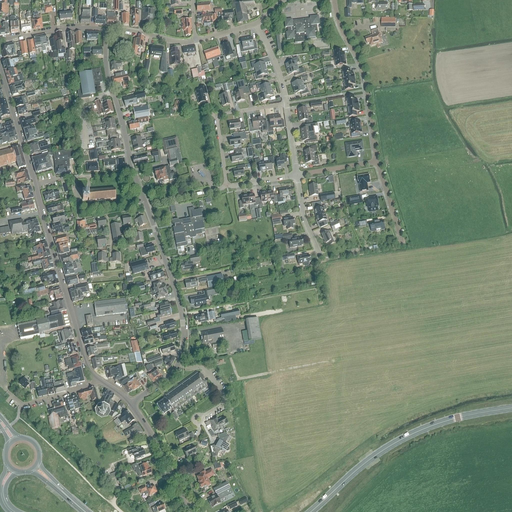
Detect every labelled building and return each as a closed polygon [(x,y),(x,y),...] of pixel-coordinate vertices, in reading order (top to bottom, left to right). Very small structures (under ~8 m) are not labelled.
[(0,4),(0,13),(2,14),(8,15),(8,5),(9,5),(9,0),(1,0),(2,4),(0,4)] [(237,23),(248,21),(247,15),(249,15),(248,11),(247,11),(246,7),(254,6),(253,0),(241,0),(231,1),(233,9),(235,9),(237,23)] [(357,4),(363,3),(363,0),(347,0),(348,8),(352,8),(351,3),(357,3),(357,4)] [(387,10),(387,3),(378,3),(378,0),(368,0),(368,4),(375,3),(375,10),(387,10)] [(411,0),(398,0),(398,3),(407,2),(408,5),(409,11),(412,11),(411,0)] [(118,2),(114,2),(114,11),(123,11),(123,4),(118,4),(118,2)] [(196,4),(197,11),(202,11),(203,12),(211,11),(210,3),(201,4),(196,4)] [(89,9),(82,9),(82,16),(80,16),(80,24),(89,24),(90,16),(89,16),(89,9)] [(95,17),(94,24),(105,25),(106,17),(97,16),(98,10),(93,9),(92,17),(95,17)] [(146,27),(152,27),(152,23),(153,23),(154,9),(142,9),(142,21),(146,21),(146,27)] [(132,16),(132,27),(138,27),(138,22),(138,10),(130,10),(130,16),(132,16)] [(219,17),(221,16),(221,22),(230,22),(229,19),(233,19),(232,12),(223,12),(219,13),(219,17)] [(34,29),(42,28),(41,23),(40,15),(38,15),(38,13),(33,13),(34,20),(32,20),(32,24),(33,24),(34,29)] [(197,17),(197,23),(203,22),(203,24),(213,23),(213,22),(217,22),(216,14),(211,14),(211,15),(201,16),(201,17),(197,17)] [(310,41),(310,38),(315,38),(315,32),(317,32),(316,25),(319,24),(318,16),(310,17),(310,18),(292,21),(292,19),(284,20),(285,28),(287,28),(287,32),(285,32),(286,40),(294,39),(294,43),(310,41)] [(116,18),(107,17),(106,24),(116,25),(116,18)] [(191,18),(183,19),(181,19),(181,23),(182,23),(182,27),(181,28),(181,30),(182,31),(185,31),(185,36),(190,36),(190,31),(192,31),(191,18)] [(21,32),(31,30),(30,24),(28,24),(27,19),(20,21),(21,32)] [(1,29),(0,29),(0,35),(9,34),(8,24),(1,24),(1,29)] [(373,36),(365,38),(367,44),(370,43),(371,46),(382,43),(378,30),(372,32),(373,36)] [(61,32),(56,33),(57,40),(56,40),(58,55),(65,54),(64,48),(61,48),(60,43),(59,42),(63,41),(61,32)] [(45,35),(39,36),(40,44),(41,44),(42,47),(41,47),(42,52),(46,51),(45,46),(49,46),(48,38),(46,39),(45,35)] [(35,49),(39,48),(41,48),(41,47),(42,47),(41,44),(40,44),(39,36),(33,37),(35,45),(34,45),(35,49)] [(138,47),(142,48),(144,37),(138,36),(137,40),(134,39),(133,46),(131,45),(130,54),(129,54),(128,62),(132,62),(132,60),(134,59),(134,55),(136,55),(138,47)] [(248,48),(250,48),(251,50),(257,49),(255,42),(252,42),(251,37),(246,38),(248,48)] [(245,49),(248,48),(246,38),(240,39),(242,45),(239,45),(240,53),(245,52),(245,49)] [(33,39),(27,40),(30,54),(35,53),(33,39)] [(25,41),(19,42),(20,47),(21,52),(18,53),(18,58),(22,57),(22,55),(27,54),(25,41)] [(15,55),(13,44),(13,43),(6,45),(2,51),(3,58),(15,55)] [(229,43),(221,46),(225,58),(229,56),(230,59),(237,57),(235,52),(232,53),(229,43)] [(196,53),(195,46),(188,47),(183,48),(184,54),(187,53),(187,54),(196,53)] [(166,53),(162,53),(163,48),(151,47),(150,55),(162,57),(160,71),(160,72),(161,72),(162,73),(163,73),(167,73),(167,70),(166,53)] [(218,47),(203,52),(207,62),(215,59),(215,61),(212,62),(214,69),(219,67),(216,59),(220,57),(219,54),(220,53),(218,47)] [(101,55),(101,48),(83,48),(83,57),(90,57),(90,51),(92,51),(92,55),(101,55)] [(180,65),(180,63),(180,61),(179,61),(179,51),(177,51),(177,49),(172,49),(172,51),(170,51),(171,66),(180,65)] [(341,50),(333,51),(334,61),(345,59),(344,53),(342,54),(341,50)] [(22,60),(22,57),(18,58),(11,59),(9,59),(3,61),(2,61),(4,70),(14,68),(13,63),(15,63),(15,62),(17,62),(17,61),(22,60)] [(287,70),(297,67),(296,63),(298,63),(297,57),(289,60),(290,63),(285,64),(287,70)] [(256,71),(265,68),(264,63),(259,64),(258,61),(251,63),(252,69),(255,68),(256,71)] [(121,62),(111,63),(111,71),(117,71),(117,68),(121,67),(121,62)] [(200,66),(196,67),(198,77),(205,76),(204,72),(201,73),(200,66)] [(298,70),(297,67),(287,70),(289,75),(294,73),(295,76),(304,73),(303,68),(298,70)] [(15,68),(5,72),(9,85),(23,80),(21,74),(18,75),(15,68)] [(265,68),(256,71),(257,74),(254,75),(255,80),(262,78),(262,76),(267,74),(265,68)] [(103,83),(100,69),(86,71),(86,73),(79,74),(81,86),(76,86),(78,99),(91,97),(90,95),(95,94),(94,87),(100,86),(99,83),(103,83)] [(343,80),(355,79),(354,75),(353,73),(350,73),(350,69),(342,70),(343,80)] [(128,83),(128,82),(127,75),(111,78),(113,84),(122,82),(122,84),(128,83)] [(355,82),(355,79),(343,80),(344,90),(353,89),(352,85),(355,85),(354,82),(355,82)] [(293,89),(303,86),(301,80),(292,83),(293,89)] [(11,87),(10,87),(12,96),(18,94),(17,92),(25,90),(23,81),(11,85),(11,87)] [(269,84),(264,85),(263,82),(256,84),(257,89),(260,89),(261,92),(271,90),(269,84)] [(304,89),(303,86),(293,89),(295,94),(300,92),(301,95),(308,93),(306,88),(304,89)] [(201,88),(202,90),(195,92),(198,103),(206,102),(204,95),(207,94),(205,87),(201,88)] [(261,92),(262,96),(259,96),(261,102),(270,100),(269,96),(272,96),(271,90),(261,92)] [(244,100),(242,91),(234,93),(237,102),(244,100)] [(135,96),(123,99),(125,107),(137,103),(135,96),(140,94),(140,92),(134,93),(135,96)] [(229,104),(227,94),(219,96),(220,100),(221,99),(223,106),(229,104)] [(28,105),(25,96),(14,99),(16,108),(28,105)] [(345,97),(347,107),(358,105),(358,102),(357,102),(357,100),(354,100),(354,96),(345,97)] [(104,109),(112,107),(111,104),(110,101),(103,103),(103,106),(101,106),(101,104),(97,105),(97,106),(92,108),(92,110),(102,107),(102,109),(104,108),(104,109)] [(147,105),(133,108),(135,119),(149,116),(147,105)] [(359,109),(358,105),(347,107),(349,117),(357,116),(356,112),(359,111),(358,109),(359,109)] [(25,106),(16,108),(19,115),(27,113),(25,106)] [(92,110),(88,111),(90,116),(96,115),(95,113),(98,112),(99,115),(103,114),(103,113),(105,112),(106,114),(113,112),(112,109),(112,107),(104,109),(104,108),(102,109),(102,107),(92,110)] [(10,115),(8,110),(0,112),(0,122),(2,122),(0,118),(10,115)] [(299,121),(306,120),(306,124),(312,123),(311,117),(308,118),(307,114),(298,115),(299,121)] [(275,129),(279,128),(284,128),(283,120),(280,120),(279,115),(274,116),(276,128),(275,128),(275,129)] [(268,136),(273,135),(273,129),(275,128),(276,128),(274,116),(268,117),(269,122),(266,122),(267,132),(268,136)] [(33,117),(20,121),(23,129),(30,126),(30,124),(35,123),(33,117)] [(138,122),(128,124),(130,130),(139,128),(141,127),(140,124),(148,122),(147,118),(137,120),(138,122)] [(252,124),(249,125),(250,132),(256,132),(255,129),(258,128),(257,118),(251,119),(252,124)] [(262,133),(267,132),(266,122),(266,121),(263,121),(262,118),(257,118),(258,128),(259,131),(261,131),(262,133)] [(241,131),(244,130),(243,123),(240,124),(239,121),(229,122),(230,129),(240,128),(241,131)] [(14,130),(12,122),(6,124),(2,126),(2,127),(1,127),(0,123),(0,134),(4,133),(14,130)] [(301,135),(314,133),(314,128),(317,127),(317,126),(317,123),(303,126),(303,129),(300,129),(301,135)] [(34,127),(23,130),(27,142),(38,139),(38,138),(43,137),(43,139),(49,137),(48,134),(43,135),(43,134),(37,135),(34,127)] [(362,133),(361,127),(351,128),(352,138),(359,137),(358,134),(359,133),(362,133)] [(0,144),(7,143),(7,144),(18,141),(14,130),(4,133),(4,134),(1,135),(1,138),(0,138),(0,137),(0,144)] [(240,140),(246,139),(245,133),(235,135),(236,138),(229,139),(230,146),(234,145),(234,148),(238,147),(237,145),(240,144),(240,140)] [(302,141),(305,141),(306,144),(317,142),(316,137),(315,137),(314,133),(301,135),(302,141)] [(164,153),(167,152),(169,162),(170,166),(182,164),(179,149),(176,137),(161,140),(164,153)] [(33,145),(28,146),(31,155),(35,154),(35,155),(41,153),(39,148),(47,146),(46,142),(38,144),(38,143),(32,144),(33,145)] [(146,142),(133,144),(134,151),(143,149),(142,144),(147,143),(146,142)] [(355,156),(354,151),(363,150),(362,142),(346,145),(348,157),(355,156)] [(25,167),(19,146),(10,149),(6,151),(6,150),(0,152),(0,166),(11,163),(16,161),(19,169),(25,167)] [(304,151),(305,157),(314,156),(313,152),(317,152),(316,146),(310,147),(311,150),(304,151)] [(53,156),(55,164),(56,174),(67,173),(67,169),(70,169),(69,160),(74,159),(72,149),(53,153),(53,152),(49,153),(49,154),(48,155),(48,154),(31,159),(36,173),(52,169),(49,157),(53,156)] [(241,150),(235,151),(235,155),(231,155),(232,162),(242,161),(241,154),(242,154),(241,150)] [(276,159),(277,169),(284,168),(283,162),(286,162),(285,154),(279,155),(280,158),(276,159)] [(313,166),(319,165),(317,155),(314,156),(305,157),(305,163),(312,162),(313,166)] [(146,156),(132,159),(133,160),(132,160),(133,164),(134,164),(134,165),(138,164),(138,165),(148,163),(146,156)] [(268,161),(264,162),(265,171),(271,170),(270,164),(274,163),(273,157),(267,158),(268,161)] [(116,170),(125,169),(124,158),(103,161),(104,167),(115,165),(116,170)] [(259,172),(265,171),(264,162),(260,163),(259,159),(254,160),(255,166),(258,166),(259,172)] [(98,171),(97,163),(97,162),(87,163),(87,164),(87,172),(98,171)] [(242,169),(245,168),(245,165),(238,166),(239,169),(233,170),(234,177),(244,176),(242,169)] [(159,170),(154,171),(156,176),(157,181),(159,181),(160,184),(163,183),(163,181),(167,180),(167,179),(169,179),(169,181),(176,179),(174,173),(170,174),(169,167),(159,169),(159,170)] [(30,182),(27,170),(14,173),(14,174),(11,175),(13,181),(16,180),(17,184),(23,182),(24,183),(30,182)] [(367,183),(370,183),(369,175),(357,177),(358,185),(359,185),(360,192),(368,191),(367,183)] [(309,185),(310,196),(318,195),(316,184),(309,185)] [(33,198),(31,187),(25,188),(24,186),(16,187),(17,193),(23,192),(25,200),(33,198)] [(276,196),(277,203),(283,202),(282,197),(291,195),(289,188),(279,190),(279,195),(276,196)] [(88,193),(82,193),(82,200),(89,200),(90,201),(115,199),(115,189),(114,189),(88,191),(88,193)] [(47,194),(44,194),(46,202),(55,200),(55,201),(60,199),(58,191),(53,192),(50,193),(47,193),(47,194)] [(272,191),(266,192),(267,201),(273,201),(274,203),(277,202),(276,196),(273,196),(272,191)] [(258,198),(257,199),(258,205),(259,210),(261,210),(262,205),(262,202),(267,201),(266,192),(260,193),(260,198),(258,198)] [(334,193),(319,195),(320,202),(335,199),(334,193)] [(253,194),(247,195),(249,205),(254,204),(255,206),(258,205),(257,199),(254,199),(253,194)] [(249,205),(247,195),(241,196),(242,201),(239,202),(240,208),(243,208),(243,205),(249,205)] [(361,202),(360,196),(347,198),(348,204),(361,202)] [(378,206),(377,197),(366,199),(366,204),(368,203),(369,212),(378,211),(377,206),(378,206)] [(32,203),(32,200),(20,203),(21,207),(11,210),(12,215),(34,209),(32,203)] [(315,216),(324,213),(323,210),(326,209),(325,206),(322,207),(321,206),(320,202),(313,204),(313,207),(314,207),(315,209),(313,210),(315,216)] [(49,213),(49,214),(58,212),(63,210),(61,204),(55,205),(56,205),(47,208),(48,211),(48,212),(48,213),(49,213)] [(193,208),(188,209),(190,218),(193,218),(193,221),(199,220),(203,220),(204,219),(202,208),(198,209),(198,210),(194,210),(193,208)] [(245,213),(237,215),(239,222),(247,221),(245,213)] [(326,220),(324,213),(315,216),(317,223),(318,222),(319,225),(320,228),(327,225),(326,222),(326,220)] [(52,217),(53,223),(59,222),(60,225),(61,224),(65,223),(63,215),(52,217)] [(131,223),(130,216),(122,217),(123,224),(123,227),(127,226),(127,224),(131,223)] [(139,227),(146,224),(144,216),(137,219),(134,220),(135,223),(138,222),(139,227)] [(102,226),(106,226),(105,218),(97,220),(98,227),(99,230),(102,229),(102,226)] [(178,219),(171,220),(172,225),(174,225),(174,227),(186,225),(187,230),(191,229),(195,228),(193,221),(193,218),(190,218),(178,221),(178,219)] [(283,220),(284,226),(286,226),(287,230),(293,229),(292,225),(293,225),(292,224),(294,224),(293,218),(291,219),(291,218),(283,220)] [(12,235),(25,233),(24,229),(38,225),(37,220),(36,220),(26,223),(23,224),(22,220),(9,222),(12,235)] [(191,236),(190,237),(191,238),(195,237),(196,235),(202,234),(201,230),(204,229),(203,223),(204,222),(203,220),(199,220),(193,221),(195,228),(191,229),(192,236),(191,236)] [(85,226),(85,221),(83,221),(82,221),(76,221),(77,232),(96,228),(95,224),(88,225),(88,226),(85,226)] [(337,221),(329,224),(332,231),(340,228),(337,221)] [(384,229),(383,221),(367,224),(370,224),(372,231),(384,229)] [(111,225),(112,233),(119,232),(119,227),(121,227),(121,223),(118,224),(111,225)] [(52,227),(51,228),(52,230),(53,231),(55,231),(56,235),(63,234),(62,231),(65,230),(65,232),(69,231),(68,225),(62,227),(61,224),(60,225),(52,227)] [(24,229),(25,233),(29,232),(29,235),(33,235),(33,236),(36,235),(36,233),(40,232),(38,225),(24,229)] [(174,228),(173,228),(175,238),(184,236),(184,233),(188,233),(187,230),(186,225),(174,227),(174,228)] [(94,229),(87,230),(88,238),(92,237),(92,235),(96,235),(94,229)] [(184,236),(175,238),(177,248),(186,246),(186,243),(185,243),(184,237),(189,237),(190,237),(191,236),(192,236),(191,229),(187,230),(188,233),(184,233),(184,236)] [(325,243),(328,242),(330,245),(334,243),(328,231),(321,234),(325,243)] [(119,232),(112,233),(113,241),(121,240),(123,239),(123,236),(120,236),(119,232)] [(135,242),(143,241),(141,233),(134,234),(135,239),(132,239),(133,243),(135,242)] [(54,239),(56,247),(67,244),(67,243),(68,243),(67,236),(54,239)] [(101,245),(106,244),(105,237),(97,238),(98,246),(98,248),(102,248),(101,245)] [(288,240),(290,248),(301,246),(301,245),(303,245),(302,239),(300,239),(300,238),(288,240)] [(43,258),(50,256),(46,242),(38,244),(39,246),(33,248),(33,249),(33,251),(35,252),(37,251),(38,255),(27,258),(28,261),(32,260),(43,258)] [(147,253),(155,251),(152,244),(145,247),(145,248),(143,249),(142,243),(136,245),(137,249),(139,249),(142,257),(148,255),(147,253)] [(67,244),(56,247),(59,254),(60,255),(69,252),(67,244)] [(71,253),(59,256),(61,262),(62,264),(61,265),(73,262),(72,260),(79,258),(77,252),(79,252),(79,249),(71,251),(71,253)] [(105,254),(98,254),(98,262),(105,262),(108,262),(108,258),(105,258),(105,254)] [(120,254),(112,254),(112,258),(109,258),(109,262),(112,262),(120,262),(120,254)] [(180,264),(181,270),(181,272),(193,269),(192,263),(199,261),(198,255),(189,257),(190,262),(180,264)] [(298,264),(303,264),(303,266),(305,267),(308,266),(309,265),(308,263),(309,263),(308,262),(310,262),(309,256),(307,256),(307,255),(297,257),(298,264)] [(53,268),(50,257),(41,260),(40,259),(32,261),(33,266),(41,263),(44,271),(53,268)] [(132,269),(133,275),(142,272),(148,270),(146,265),(145,260),(137,262),(130,264),(132,269)] [(73,262),(61,265),(65,276),(74,274),(73,270),(74,269),(75,268),(73,262)] [(38,270),(26,273),(27,278),(39,275),(38,270)] [(155,280),(164,277),(162,271),(158,272),(157,272),(153,273),(149,274),(151,281),(155,280)] [(42,283),(47,281),(48,286),(58,284),(55,272),(40,276),(42,283)] [(207,282),(208,285),(208,288),(224,285),(221,274),(206,277),(200,278),(196,279),(185,281),(186,289),(198,287),(197,284),(207,282)] [(72,276),(65,277),(68,286),(73,284),(74,285),(78,284),(76,275),(73,276),(72,276)] [(150,289),(151,293),(166,289),(164,284),(162,285),(161,283),(153,285),(154,288),(150,289)] [(75,289),(69,291),(73,303),(79,301),(84,299),(82,293),(89,292),(88,289),(92,289),(91,284),(88,284),(74,287),(75,289)] [(46,290),(39,292),(40,296),(49,294),(49,296),(54,295),(56,299),(63,298),(60,288),(48,291),(48,289),(46,290)] [(167,294),(166,289),(151,293),(152,296),(156,295),(157,299),(162,298),(165,297),(164,295),(167,294)] [(204,295),(201,296),(201,295),(189,298),(191,304),(195,303),(196,307),(207,305),(206,301),(209,301),(208,298),(211,297),(209,291),(203,292),(204,295)] [(125,313),(124,298),(94,302),(95,317),(125,313)] [(66,310),(64,300),(59,301),(59,302),(53,303),(54,307),(49,308),(51,317),(61,314),(61,312),(66,310)] [(170,308),(168,302),(155,305),(156,308),(159,307),(160,311),(170,308)] [(170,308),(160,311),(159,311),(160,315),(156,315),(157,319),(170,315),(170,312),(171,312),(170,308)] [(214,311),(206,313),(200,314),(200,316),(195,317),(196,322),(201,321),(201,322),(208,321),(207,319),(209,319),(210,320),(215,319),(215,316),(214,311)] [(226,314),(226,322),(238,321),(237,313),(226,314)] [(44,332),(64,327),(69,326),(70,324),(68,323),(69,321),(68,320),(67,319),(67,317),(68,316),(66,314),(61,315),(17,325),(20,340),(39,336),(39,333),(43,332),(44,332)] [(261,339),(257,318),(245,320),(248,341),(261,339)] [(173,322),(172,320),(165,323),(165,325),(160,327),(161,331),(166,329),(167,330),(174,328),(174,326),(176,326),(174,321),(173,322)] [(92,328),(82,330),(83,331),(81,331),(83,338),(92,336),(91,332),(94,331),(100,330),(100,332),(103,332),(103,331),(105,331),(105,328),(92,330),(92,328)] [(199,332),(202,344),(208,343),(208,344),(212,344),(213,349),(221,347),(220,342),(224,341),(222,328),(199,332)] [(74,339),(71,329),(58,332),(61,344),(66,343),(65,340),(66,340),(67,340),(74,339)] [(164,342),(176,338),(176,337),(177,337),(176,334),(175,334),(175,333),(170,334),(168,334),(168,335),(162,336),(163,342),(164,341),(164,342)] [(92,337),(83,339),(85,345),(93,343),(92,337)] [(136,341),(131,342),(134,353),(139,352),(136,341)] [(175,351),(173,345),(161,349),(159,350),(159,352),(160,353),(161,354),(162,355),(167,353),(168,353),(170,353),(169,352),(175,351)] [(96,347),(86,349),(88,357),(98,355),(96,347)] [(76,348),(68,350),(69,356),(77,354),(76,348)] [(81,367),(78,356),(64,360),(65,364),(66,367),(68,366),(69,370),(81,367)] [(100,358),(92,360),(94,370),(99,369),(99,367),(101,366),(101,362),(108,361),(108,359),(117,358),(116,356),(102,358),(100,358)] [(169,368),(174,359),(170,357),(169,358),(169,357),(163,359),(165,364),(165,365),(165,366),(169,368)] [(155,367),(162,364),(160,359),(153,362),(155,367)] [(148,372),(153,369),(150,364),(145,367),(148,372)] [(121,365),(105,368),(107,379),(114,378),(115,381),(117,380),(121,386),(130,380),(127,376),(124,377),(121,365)] [(72,377),(67,378),(70,387),(76,386),(75,383),(84,381),(81,367),(74,369),(74,371),(74,372),(72,372),(73,375),(72,376),(72,377)] [(147,375),(153,382),(162,376),(156,369),(147,375)] [(133,379),(122,386),(128,394),(133,390),(133,391),(141,386),(137,381),(141,379),(146,377),(143,370),(135,373),(136,377),(134,378),(133,379)] [(173,411),(207,386),(202,380),(204,379),(200,373),(199,375),(196,371),(162,396),(164,399),(156,405),(163,415),(171,409),(173,411)] [(24,378),(18,384),(25,389),(29,385),(30,385),(31,390),(35,390),(34,383),(30,383),(28,381),(24,378)] [(53,387),(52,383),(51,380),(46,381),(47,391),(48,395),(54,394),(53,389),(53,387)] [(42,388),(37,390),(38,397),(47,395),(44,382),(41,382),(42,385),(42,388)] [(53,385),(55,394),(65,391),(63,382),(53,385)] [(83,391),(77,393),(80,402),(87,400),(86,396),(90,395),(92,401),(98,400),(95,388),(89,389),(83,391)] [(114,395),(105,390),(103,395),(104,396),(101,400),(105,403),(104,404),(110,409),(110,410),(114,413),(118,405),(113,403),(110,402),(111,400),(114,395)] [(79,403),(76,396),(70,397),(74,410),(80,408),(79,403)] [(70,397),(64,399),(67,406),(66,406),(68,412),(70,411),(72,417),(76,416),(74,410),(70,397)] [(65,410),(62,400),(52,403),(54,409),(48,411),(50,417),(48,417),(50,430),(60,428),(58,416),(56,416),(56,415),(59,414),(60,418),(68,416),(66,409),(65,410)] [(104,415),(106,413),(106,410),(104,408),(103,408),(100,408),(98,411),(98,414),(101,416),(104,415)] [(128,425),(134,420),(127,411),(117,418),(115,420),(119,425),(121,423),(125,421),(128,425)] [(217,429),(220,427),(220,428),(228,423),(224,417),(218,420),(216,417),(209,421),(212,426),(211,427),(214,432),(218,430),(217,429)] [(142,432),(137,424),(132,427),(123,432),(126,437),(132,433),(134,437),(142,432)] [(176,438),(177,438),(179,442),(187,438),(189,442),(195,439),(192,433),(188,435),(185,429),(175,433),(176,436),(175,436),(176,438)] [(217,439),(217,440),(218,443),(217,445),(214,446),(213,446),(216,457),(219,452),(222,451),(225,453),(226,451),(227,452),(228,451),(229,450),(229,449),(229,448),(228,448),(229,446),(226,445),(225,442),(229,436),(217,439)] [(126,449),(128,454),(129,456),(133,454),(135,460),(140,458),(140,457),(144,455),(142,449),(136,451),(134,446),(126,449)] [(186,457),(197,453),(194,446),(183,451),(186,457)] [(120,469),(117,462),(113,464),(113,465),(111,466),(113,471),(120,469)] [(148,469),(146,464),(141,466),(140,462),(132,466),(134,470),(138,469),(139,472),(137,473),(139,477),(142,476),(151,473),(150,468),(148,469)] [(200,475),(197,477),(200,484),(199,485),(201,489),(203,487),(205,490),(208,488),(207,487),(211,485),(207,479),(214,475),(212,470),(205,473),(205,472),(201,474),(200,474),(200,475)] [(221,503),(219,499),(228,495),(222,484),(213,489),(216,495),(212,497),(212,498),(208,500),(212,508),(221,503)] [(157,492),(156,492),(157,491),(156,489),(155,489),(154,486),(149,488),(146,489),(145,487),(145,486),(139,489),(141,494),(144,492),(146,495),(148,494),(149,496),(157,492)] [(238,501),(241,505),(248,502),(245,497),(238,501)] [(227,506),(229,511),(237,506),(235,502),(227,506)] [(157,511),(165,511),(164,510),(165,509),(162,503),(151,508),(153,511),(157,511)]
